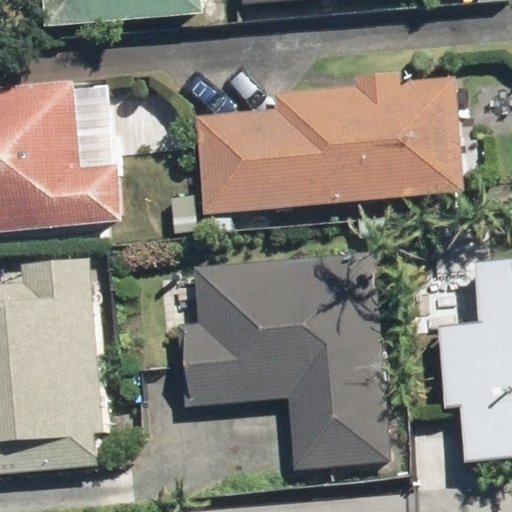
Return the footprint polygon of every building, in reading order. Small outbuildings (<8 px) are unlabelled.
[(50,0),(53,27),(215,14),(213,0),(50,0)] [(189,97),(275,94),(274,68),(188,72),(189,97)] [(202,116),(210,216),(474,193),(464,78),(415,82),(414,73),(362,77),(362,87),(278,95),(280,110),(202,116)] [(0,234),(133,222),(126,134),(120,134),(116,87),(86,90),(85,82),(0,89),(0,234)] [(157,206),(161,238),(200,233),(196,201),(157,206)] [(180,324),(188,407),(293,397),(300,470),(399,461),(379,248),(198,265),(203,322),(180,324)] [(0,475),(107,466),(104,434),(110,433),(94,260),(27,266),(28,280),(0,282),(0,475)] [(474,405),(479,461),(511,458),(511,262),(485,265),(490,322),(450,326),(457,407),(474,405)]
